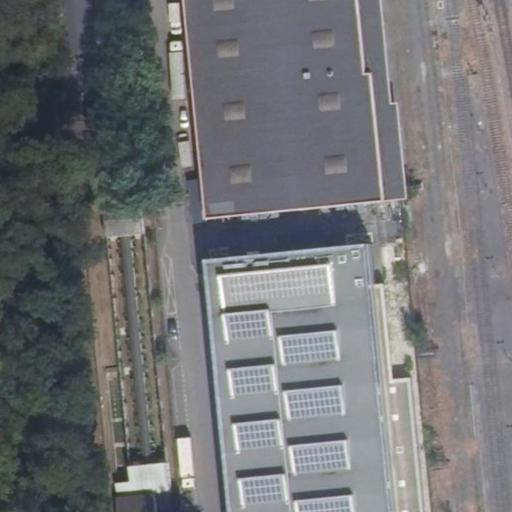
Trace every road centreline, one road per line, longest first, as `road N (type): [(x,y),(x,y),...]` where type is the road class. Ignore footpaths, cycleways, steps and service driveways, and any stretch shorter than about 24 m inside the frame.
road 1 (motorway): [(343,511),(303,249),(282,0)]
road 2 (motorway): [(210,0),(233,262),(270,511)]
road 3 (residential): [(215,511),(171,0)]
